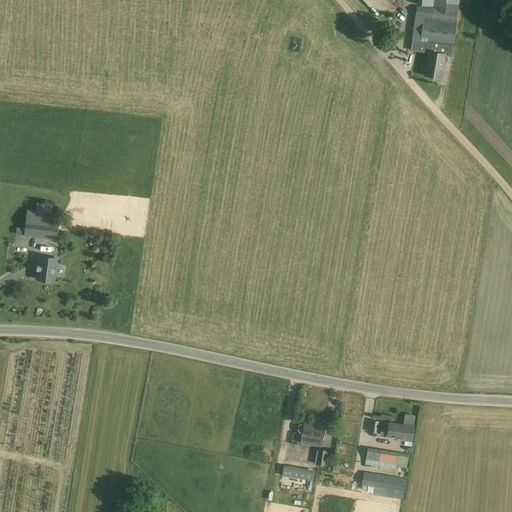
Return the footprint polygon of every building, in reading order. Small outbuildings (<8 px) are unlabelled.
[(411,39),(454,45),(459,0),(418,0),(416,19),(414,19),(411,39)] [(423,65),(421,67),(420,71),(422,74),(425,74),(424,75),(442,78),(446,54),(437,53),(437,50),(436,48),(431,47),(429,48),(426,66),(423,65)] [(60,214),(28,210),(25,235),(56,239),(60,214)] [(56,283),(59,258),(39,255),(35,280),(56,283)] [(301,424),(299,426),(298,431),(300,433),(303,433),(301,443),(322,446),(325,426),(305,422),(304,425),(301,424)] [(386,429),(381,428),(381,434),(388,435),(387,436),(403,438),(402,440),(412,441),(414,425),(404,424),(404,425),(387,423),(386,429)] [(368,448),(365,465),(396,470),(397,467),(407,468),(409,455),(368,448)] [(319,450),(316,464),(326,466),(328,451),(319,450)] [(314,475),(284,469),(283,476),(313,481),(314,475)] [(361,485),(402,492),(405,478),(364,472),(361,485)] [(364,486),(363,491),(374,494),(375,489),(364,486)]
